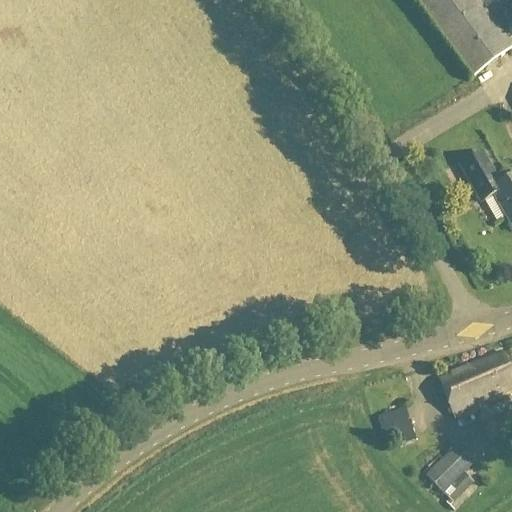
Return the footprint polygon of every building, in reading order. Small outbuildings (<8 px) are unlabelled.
[(413,0),(473,80),(511,51),(473,0),(413,0)] [(493,198),(493,199),(511,232),(511,180),(498,189),(480,156),(459,168),(480,206),(493,198)] [(476,408),(511,393),(511,384),(500,356),(437,382),(454,423),(478,413),(476,408)] [(384,443),(411,434),(404,412),(376,421),(384,443)] [(504,438),(511,434),(511,417),(498,424),(504,438)] [(443,497),(471,469),(453,452),(425,479),(443,497)]
